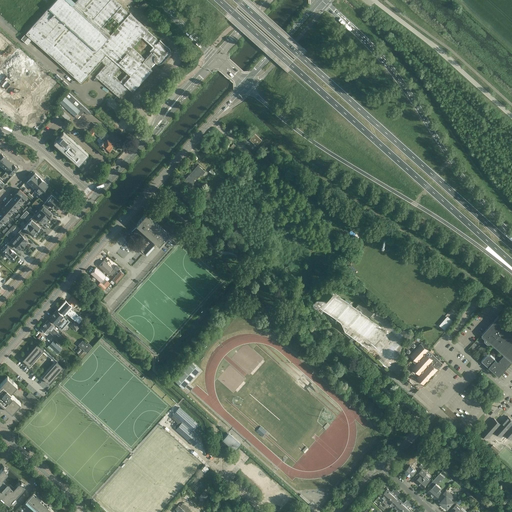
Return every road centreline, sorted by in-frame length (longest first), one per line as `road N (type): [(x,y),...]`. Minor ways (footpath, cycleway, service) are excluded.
road 1 (trunk): [(217,0),(511,261)]
road 2 (tertiary): [(0,358),(244,82)]
road 3 (trunk): [(511,246),(237,0)]
road 4 (trunk): [(244,82),(307,139),(451,223),(511,272)]
road 5 (trunk): [(511,235),(389,66),(320,0)]
road 6 (tertiary): [(95,196),(218,58)]
road 7 (unclassified): [(511,116),(373,0)]
road 8 (tertiary): [(0,301),(95,196)]
road 9 (unclassified): [(378,463),(478,365)]
